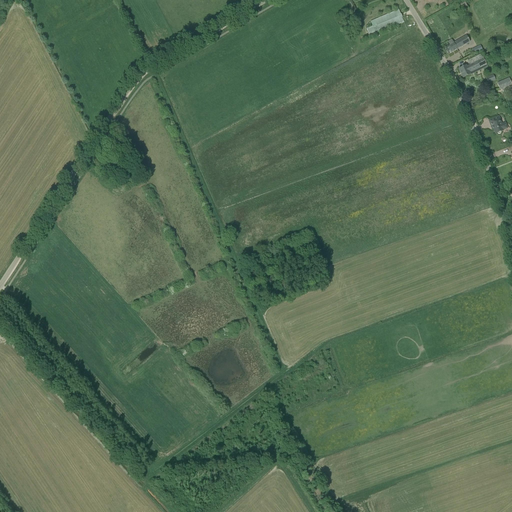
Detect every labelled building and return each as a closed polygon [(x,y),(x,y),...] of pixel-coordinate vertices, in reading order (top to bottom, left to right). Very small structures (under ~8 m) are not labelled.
[(404,22),(399,10),(370,22),(372,27),(366,30),(370,37),(404,22)] [(450,45),(445,48),(448,54),(470,42),(466,36),(453,43),(451,40),(448,42),(450,45)] [(480,46),(471,50),(474,54),(483,50),(480,46)] [(463,78),(470,75),(469,73),(480,68),(481,70),(487,67),(481,54),(468,61),(470,65),(467,67),(466,66),(458,69),(463,78)] [(493,75),(486,78),(488,83),(495,80),(493,75)] [(498,83),(501,89),(511,84),(509,78),(498,83)] [(501,132),(502,131),(508,129),(505,122),(502,124),(499,117),(489,121),(493,130),(494,130),(495,134),(497,133),(498,134),(499,134),(501,134),(501,133),(501,132)]
